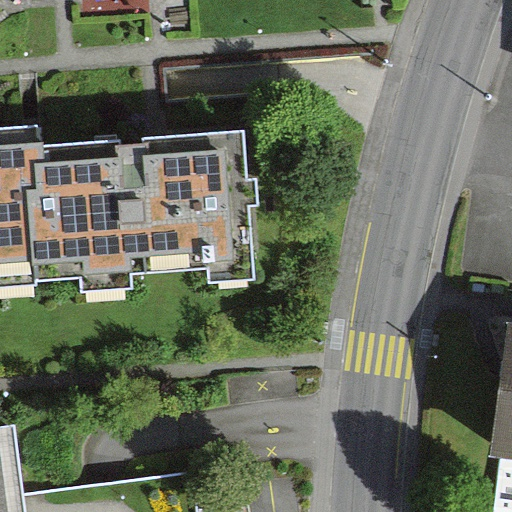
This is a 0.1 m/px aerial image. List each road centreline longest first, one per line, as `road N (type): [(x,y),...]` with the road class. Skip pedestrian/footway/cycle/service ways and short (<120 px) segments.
road 1 (residential): [(366,511),(379,357),(427,103),(467,0)]
road 2 (unknown): [(412,9),(67,63)]
